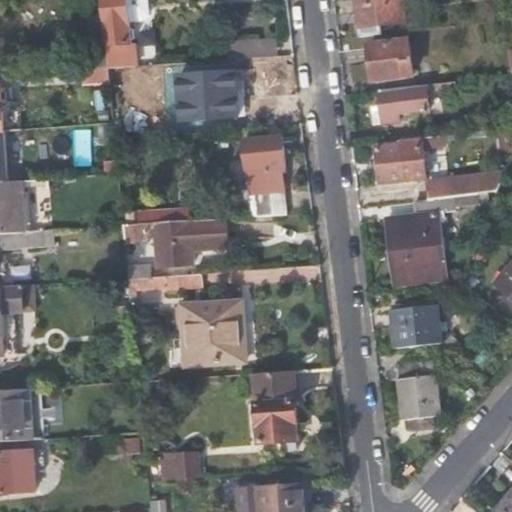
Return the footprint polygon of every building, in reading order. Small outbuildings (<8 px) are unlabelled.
[(102,0),(103,2),(106,35),(108,53),(109,69),(135,67),(132,22),(145,21),(149,15),(146,0),(102,0)] [(356,0),(361,39),(383,37),(382,27),(405,24),(403,0),(356,0)] [(88,3),(91,37),(106,35),(103,2),(88,3)] [(93,54),(108,53),(106,35),(91,37),(93,54)] [(414,77),(410,40),(370,45),(374,81),(414,77)] [(277,42),(230,45),(231,61),(279,57),(277,42)] [(82,86),(111,84),(109,69),(82,71),(82,86)] [(241,117),(237,72),(178,76),(182,122),(241,117)] [(456,83),(427,86),(428,93),(438,91),(438,98),(458,95),(456,83)] [(428,93),(427,86),(380,92),(384,126),(400,124),(399,113),(430,110),(428,93)] [(5,133),(0,132),(0,183),(9,183),(5,133)] [(249,193),(251,217),(289,214),(284,137),(245,140),(249,193)] [(427,179),(424,139),(400,141),(400,144),(377,147),(381,184),(398,182),(399,191),(411,189),(410,181),(427,179)] [(118,160),(104,161),(105,176),(119,175),(118,160)] [(506,173),(451,179),(453,197),(455,197),(491,192),(498,191),(500,188),(506,173)] [(453,197),(451,179),(428,183),(430,200),(453,197)] [(0,183),(0,235),(27,234),(23,181),(9,183),(0,183)] [(491,192),(455,197),(456,208),(481,206),(481,204),(493,202),(491,192)] [(456,208),(455,197),(453,197),(430,200),(416,201),(419,225),(391,228),(399,288),(445,283),(437,212),(456,208)] [(138,212),(139,226),(191,222),(190,207),(138,212)] [(227,246),(225,219),(191,222),(139,226),(124,227),(126,241),(157,239),(159,268),(195,265),(193,248),(227,246)] [(0,251),(56,248),(55,232),(27,234),(0,235),(0,251)] [(151,266),(128,267),(130,279),(152,278),(151,266)] [(511,268),(498,284),(511,295),(511,268)] [(203,290),(203,275),(152,278),(130,279),(131,294),(203,290)] [(0,359),(3,359),(5,359),(3,337),(7,337),(6,313),(17,313),(26,312),(25,287),(3,288),(4,292),(0,292),(0,359)] [(182,306),(186,368),(245,364),(243,329),(247,328),(244,300),(182,306)] [(392,311),(396,351),(443,346),(439,307),(392,311)] [(5,359),(3,359),(3,361),(19,360),(17,313),(6,313),(7,337),(3,337),(5,359)] [(452,335),(444,344),(456,355),(460,358),(469,350),(464,346),(452,335)] [(133,339),(119,339),(120,360),(135,360),(133,339)] [(408,431),(436,428),(434,416),(440,415),(434,361),(399,365),(404,419),(407,419),(408,431)] [(301,443),(295,372),(255,375),(261,446),(301,443)] [(41,390),(30,391),(33,442),(44,441),(41,390)] [(0,392),(0,443),(3,444),(33,442),(30,391),(0,392)] [(141,439),(118,441),(119,456),(142,454),(141,439)] [(13,453),(0,453),(0,494),(16,494),(13,453)] [(201,477),(199,455),(174,457),(176,479),(201,477)] [(258,489),(259,511),(308,511),(306,486),(258,489)] [(511,511),(511,491),(493,511),(511,511)]
